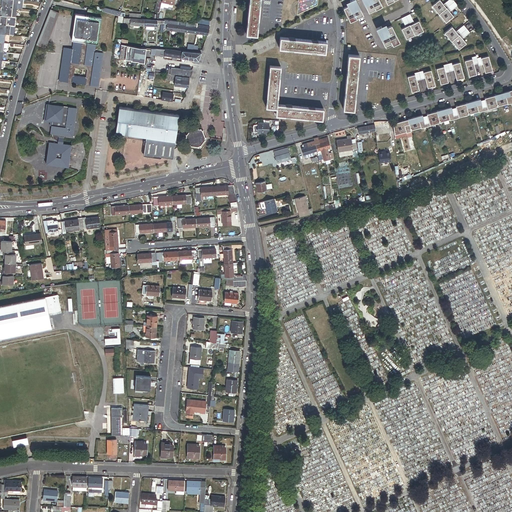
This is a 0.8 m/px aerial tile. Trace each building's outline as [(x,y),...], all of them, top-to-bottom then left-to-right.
[(17,0),(7,0),(7,8),(17,9),(17,0)] [(257,35),(260,0),(249,0),(246,34),(257,35)] [(352,4),(344,8),(350,21),(363,15),(355,0),(351,0),(352,4)] [(362,0),(369,12),(382,6),(378,0),(362,0)] [(452,0),(448,0),(443,4),(440,0),(438,0),(432,5),(439,14),(446,22),(453,16),(450,11),(457,5),(452,0)] [(16,18),(17,9),(7,8),(6,17),(16,18)] [(60,13),(51,10),(37,45),(46,49),(60,13)] [(73,41),(95,44),(97,44),(101,18),(75,14),(71,41),(73,41)] [(410,14),(401,18),(406,27),(401,29),(406,38),(414,34),(415,35),(423,31),(418,21),(414,23),(410,14)] [(16,18),(6,17),(1,16),(0,22),(0,25),(10,26),(15,27),(16,18)] [(181,26),(178,25),(167,24),(167,27),(166,30),(184,33),(185,26),(181,26)] [(9,35),(10,26),(0,25),(0,34),(5,35),(9,35)] [(209,29),(210,27),(198,25),(198,28),(196,34),(208,36),(209,29)] [(452,27),(445,33),(452,42),(452,41),(459,50),(467,43),(463,39),(470,33),(464,25),(456,32),(452,27)] [(399,42),(391,26),(383,30),(381,26),(376,28),(386,48),(399,42)] [(326,53),(327,42),(279,37),(278,48),(326,53)] [(90,84),(89,85),(98,87),(103,54),(94,53),(95,44),(73,41),(72,50),(64,48),(59,81),(68,82),(68,81),(72,82),(72,83),(85,85),(86,83),(90,84)] [(144,64),(146,48),(142,48),(138,48),(121,45),(119,58),(130,59),(130,61),(138,62),(138,63),(144,64)] [(182,52),(158,49),(158,56),(164,57),(164,56),(173,58),(177,58),(198,61),(201,53),(182,51),(182,52)] [(359,56),(348,55),(343,109),(354,110),(359,56)] [(476,56),(471,57),(472,59),(465,61),(469,76),(477,74),(474,65),(478,63),(479,65),(483,64),(485,74),(493,71),(489,56),(482,58),(481,57),(477,58),(476,56)] [(452,63),(443,65),(444,67),(436,69),(441,84),(448,82),(446,73),(454,70),(456,80),(464,78),(460,62),(453,64),(452,63)] [(281,67),(270,66),(266,108),(277,108),(276,115),(322,120),(323,109),(277,105),(281,67)] [(190,77),(192,71),(169,68),(168,74),(175,75),(190,77)] [(415,75),(408,77),(412,92),(419,90),(417,80),(425,78),(428,88),(435,86),(431,71),(424,72),(423,71),(414,73),(415,75)] [(188,85),(189,78),(175,76),(174,81),(174,86),(187,87),(188,85)] [(408,119),(393,123),(395,135),(406,132),(407,133),(412,132),(411,130),(421,128),(422,129),(430,127),(430,126),(440,123),(450,120),(451,121),(459,119),(459,118),(469,115),(479,112),(479,113),(488,111),(487,110),(498,107),(508,104),(511,103),(511,90),(495,95),(495,96),(484,98),(485,100),(473,103),(472,101),(466,103),(455,106),(456,108),(444,111),(443,109),(437,111),(427,114),(427,116),(415,119),(415,117),(408,119)] [(163,93),(162,100),(172,102),(173,94),(173,93),(171,93),(171,94),(163,93)] [(76,109),(48,105),(46,120),(52,121),(51,134),(59,136),(58,144),(49,143),(46,164),(68,167),(71,146),(62,144),(64,136),(72,137),(76,109)] [(173,158),(179,115),(119,106),(115,135),(146,138),(143,156),(160,158),(162,157),(173,158)] [(271,124),(271,121),(263,120),(263,123),(258,123),(258,126),(254,126),(254,132),(257,132),(257,133),(268,134),(269,124),(271,124)] [(387,123),(387,122),(381,121),(380,121),(374,122),(374,125),(375,131),(389,129),(388,123),(387,123)] [(359,134),(375,131),(374,125),(358,128),(359,134)] [(185,137),(186,138),(189,144),(188,145),(189,144),(190,146),(191,146),(198,147),(198,148),(199,147),(198,147),(200,146),(201,147),(201,146),(205,140),(206,140),(205,140),(205,138),(206,138),(206,137),(205,137),(203,131),(203,130),(202,130),(200,129),(201,128),(200,129),(193,128),(193,127),(193,128),(191,129),(190,128),(191,129),(186,134),(185,134),(185,135),(186,135),(186,137),(185,137)] [(347,139),(336,141),(338,152),(353,149),(351,136),(347,137),(347,139)] [(314,141),(317,151),(321,150),(328,148),(330,147),(327,138),(314,141)] [(313,152),(317,151),(314,141),(303,145),(304,148),(301,149),(303,155),(305,154),(313,152)] [(292,155),(298,154),(295,145),(289,146),(292,155)] [(321,150),(324,160),(324,162),(331,160),(328,148),(321,150)] [(379,152),(380,163),(391,162),(390,151),(379,152)] [(289,152),(282,154),(275,157),(277,163),(291,159),(289,152)] [(265,182),(256,183),(257,192),(266,191),(265,182)] [(232,185),(214,187),(215,195),(235,194),(234,190),(234,189),(234,188),(233,188),(233,187),(233,186),(232,185)] [(215,195),(214,187),(195,188),(196,199),(201,198),(201,196),(215,195)] [(191,194),(172,196),(173,205),(191,203),(191,194)] [(228,195),(229,203),(231,203),(236,202),(235,194),(228,195)] [(173,205),(172,196),(153,197),(154,206),(173,205)] [(295,198),(298,212),(309,210),(308,209),(305,196),(295,198)] [(280,212),(276,199),(261,202),(262,209),(264,210),(269,209),(270,214),(280,212)] [(152,213),(151,204),(128,205),(129,214),(152,213)] [(112,215),(129,214),(128,205),(111,207),(112,215)] [(231,225),(230,212),(230,211),(222,212),(223,225),(231,225)] [(85,218),(81,218),(83,228),(83,229),(100,227),(98,217),(85,219),(85,218)] [(214,217),(196,219),(196,227),(215,226),(214,217)] [(83,228),(81,218),(78,219),(78,220),(61,222),(62,232),(79,230),(79,228),(83,228)] [(196,227),(196,219),(182,220),(182,218),(178,218),(178,228),(196,227)] [(53,220),(43,221),(46,234),(55,232),(55,231),(58,231),(57,221),(53,221),(53,220)] [(172,231),(171,222),(153,224),(153,233),(172,231)] [(153,233),(153,224),(135,225),(136,234),(153,233)] [(117,232),(108,233),(110,250),(118,249),(117,232)] [(40,234),(24,236),(26,245),(33,244),(41,243),(40,234)] [(11,252),(12,242),(0,242),(0,251),(3,252),(4,252),(11,252)] [(223,246),(224,264),(232,263),(231,246),(223,246)] [(110,250),(107,250),(107,254),(110,254),(111,268),(119,267),(118,249),(110,250)] [(198,250),(199,258),(203,258),(216,257),(216,249),(198,250)] [(178,252),(178,260),(196,259),(196,250),(178,252)] [(15,265),(16,256),(11,256),(11,252),(4,252),(4,260),(4,265),(15,265)] [(159,261),(178,260),(178,252),(159,253),(159,261)] [(155,253),(137,254),(138,263),(155,262),(155,253)] [(232,263),(224,264),(225,277),(233,277),(232,263)] [(32,281),(43,279),(41,264),(30,265),(32,281)] [(15,274),(15,265),(4,265),(4,269),(3,278),(13,278),(13,274),(15,274)] [(13,286),(13,278),(3,278),(2,278),(2,282),(1,286),(13,286)] [(233,281),(226,280),(226,286),(233,286),(233,288),(245,287),(246,281),(243,281),(236,281),(233,281)] [(159,287),(147,286),(146,295),(158,297),(159,287)] [(173,288),(172,298),(184,299),(185,289),(173,288)] [(211,292),(198,290),(197,300),(210,301),(211,292)] [(237,304),(237,294),(230,293),(230,292),(229,292),(228,293),(225,293),(224,302),(224,305),(230,306),(231,303),(237,304)] [(57,296),(44,299),(47,316),(60,313),(57,296)] [(47,316),(44,299),(44,298),(0,307),(0,339),(50,330),(47,316)] [(146,327),(156,328),(157,317),(147,316),(146,327)] [(193,321),(193,324),(192,329),(203,330),(204,318),(193,317),(193,321)] [(242,322),(232,321),(231,333),(241,334),(242,322)] [(155,337),(156,328),(146,327),(145,337),(155,337)] [(217,334),(216,339),(216,343),(218,343),(223,344),(224,334),(217,334)] [(133,341),(125,341),(125,350),(132,350),(133,341)] [(201,347),(191,346),(190,358),(200,359),(201,347)] [(154,352),(144,351),(143,354),(137,354),(136,361),(143,362),(153,363),(154,352)] [(240,352),(229,351),(228,362),(239,363),(240,352)] [(239,363),(228,362),(227,371),(238,372),(239,363)] [(203,369),(189,367),(188,373),(196,373),(196,378),(199,378),(202,378),(203,369)] [(196,378),(188,377),(187,388),(197,389),(199,378),(196,378)] [(124,393),(124,378),(117,378),(117,382),(114,382),(114,389),(117,389),(117,393),(124,393)] [(152,380),(142,379),(141,390),(151,391),(152,380)] [(237,381),(226,380),(225,392),(236,393),(237,381)] [(204,414),(205,403),(186,402),(185,414),(193,414),(193,412),(195,412),(200,413),(199,414),(204,414)] [(133,420),(139,421),(147,421),(148,406),(134,405),(133,420)] [(120,408),(109,409),(110,435),(121,435),(121,433),(121,428),(120,408)] [(234,410),(224,409),(222,421),(233,422),(234,410)] [(29,444),(27,437),(12,440),(14,448),(29,444)] [(116,439),(107,439),(107,454),(108,454),(115,454),(116,454),(116,439)] [(139,453),(139,455),(146,456),(146,445),(143,445),(143,443),(136,442),(135,453),(139,453)] [(161,456),(166,456),(172,457),(172,446),(169,446),(170,444),(162,443),(161,456)] [(192,456),(192,458),(198,458),(198,447),(195,447),(196,445),(188,444),(187,455),(192,456)] [(215,446),(215,457),(220,457),(220,459),(226,459),(226,448),(223,448),(223,446),(215,446)] [(74,484),(86,485),(87,475),(74,475),(74,484)] [(88,485),(93,485),(100,486),(102,486),(103,475),(89,475),(89,485),(88,485)] [(183,483),(183,479),(170,478),(169,488),(175,488),(183,489),(183,483)] [(199,480),(183,479),(183,483),(184,483),(184,486),(185,486),(185,489),(198,490),(198,492),(203,493),(204,485),(199,485),(199,480)] [(57,489),(44,488),(43,498),(56,499),(57,489)] [(125,498),(128,498),(129,491),(115,490),(114,499),(124,500),(125,500),(125,498)] [(155,493),(142,492),(141,501),(145,501),(151,502),(154,502),(155,493)] [(207,503),(202,503),(202,510),(211,510),(211,504),(221,504),(222,494),(210,493),(209,498),(208,497),(207,503)] [(15,498),(2,497),(1,507),(15,508),(15,498)]
